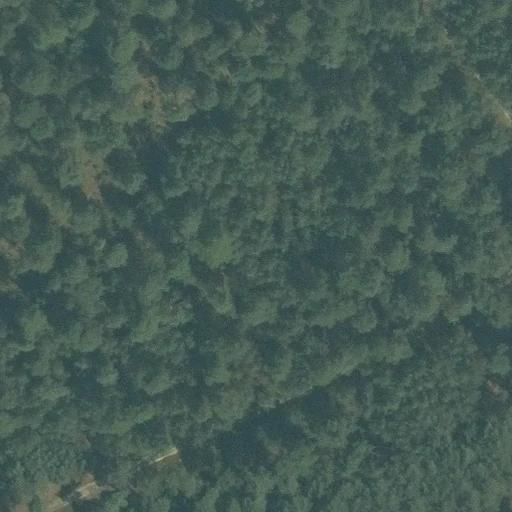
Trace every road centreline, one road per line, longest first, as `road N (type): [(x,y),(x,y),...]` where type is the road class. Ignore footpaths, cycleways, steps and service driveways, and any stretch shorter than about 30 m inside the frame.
road 1 (track): [(511,277),(35,511)]
road 2 (track): [(431,0),(511,118)]
